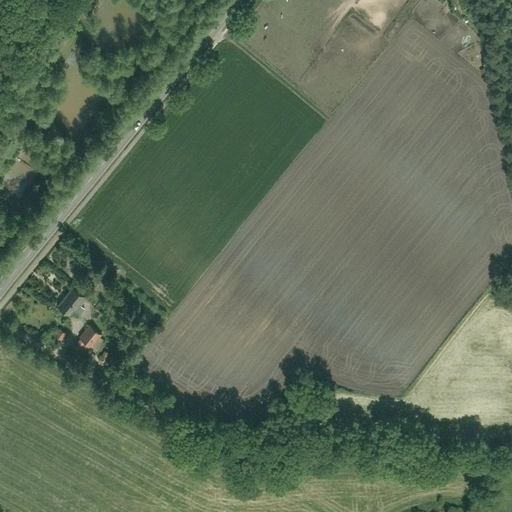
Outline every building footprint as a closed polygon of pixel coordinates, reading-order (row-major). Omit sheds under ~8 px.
[(101,283),(108,273),(101,269),(94,278),(101,283)] [(73,287),(58,307),(72,317),(73,316),(76,319),(81,313),(77,310),(87,297),(73,287)] [(91,325),(79,340),(92,350),(97,354),(99,351),(106,342),(101,338),(103,335),(91,325)] [(52,339),(59,344),(66,335),(60,329),(52,339)] [(84,357),(88,353),(82,348),(78,353),(84,357)]
